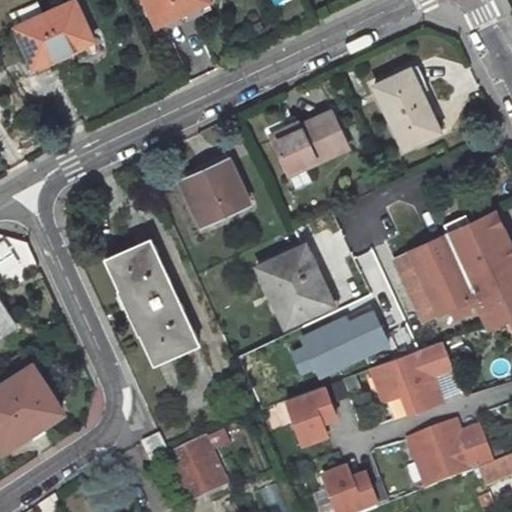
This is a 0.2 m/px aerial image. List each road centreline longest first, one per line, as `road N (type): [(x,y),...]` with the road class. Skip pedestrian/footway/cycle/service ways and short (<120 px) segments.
road 1 (residential): [(22,185),(410,0)]
road 2 (residential): [(0,495),(112,412),(110,385),(22,185)]
